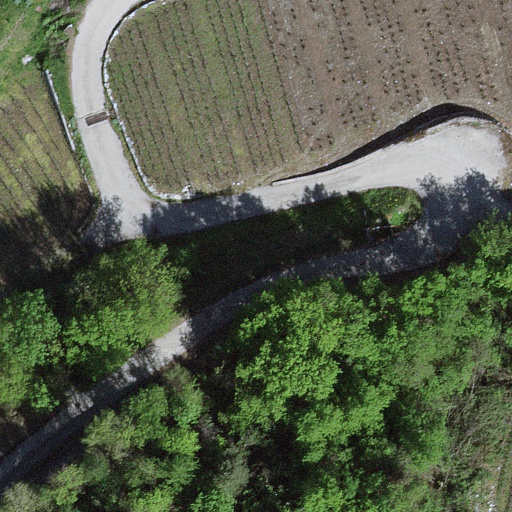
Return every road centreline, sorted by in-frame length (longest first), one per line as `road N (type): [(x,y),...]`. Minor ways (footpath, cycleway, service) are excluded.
road 1 (track): [(114,0),(92,54),(100,135),(139,226),(206,229),(452,153),(479,182),(442,243),(299,273),(152,354),(31,441),(0,481)]
road 2 (track): [(139,226),(0,324)]
road 3 (track): [(0,86),(64,9),(89,0)]
